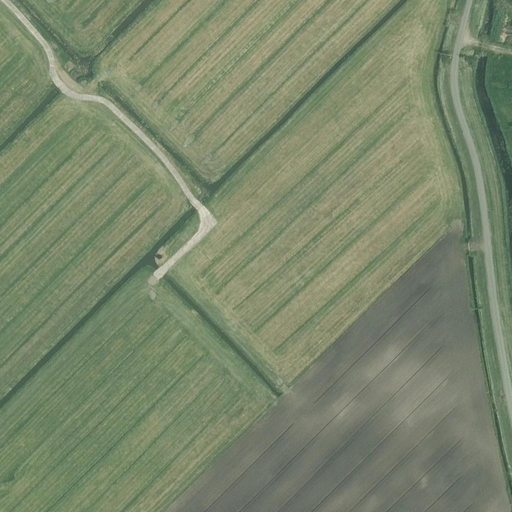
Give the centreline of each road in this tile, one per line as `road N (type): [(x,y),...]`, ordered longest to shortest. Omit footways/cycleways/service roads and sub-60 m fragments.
road 1 (unclassified): [(511,404),(480,179),(455,89),(470,0)]
road 2 (track): [(152,281),(211,221),(106,100),(70,94),(44,41),(1,0)]
